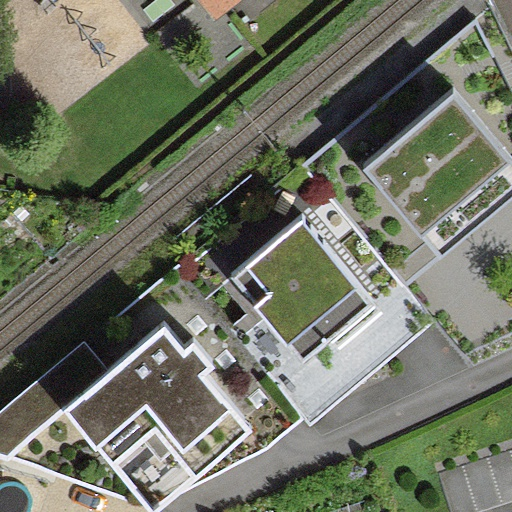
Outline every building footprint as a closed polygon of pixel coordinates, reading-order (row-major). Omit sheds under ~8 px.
[(198,0),(216,23),(246,0),(198,0)] [(511,156),(451,84),(363,158),(437,245),(511,181),(511,156)] [(330,214),(237,285),(329,405),(422,333),(330,214)] [(165,316),(68,398),(155,499),(251,417),(165,316)] [(0,446),(1,448),(58,407),(38,380),(0,407),(0,446)]
